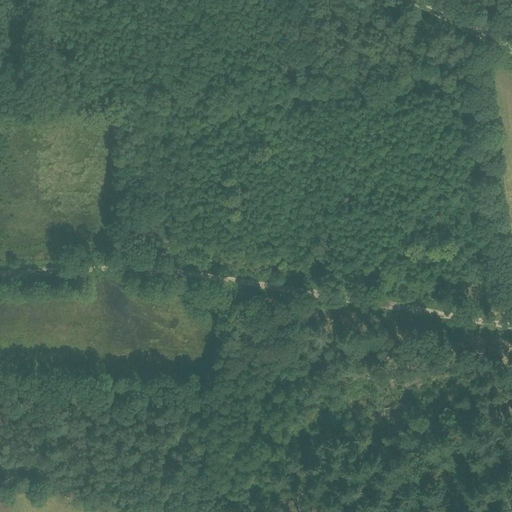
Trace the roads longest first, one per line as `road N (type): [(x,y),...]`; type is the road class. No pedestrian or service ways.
road 1 (track): [(0,267),(132,260),(292,287)]
road 2 (track): [(335,294),(511,324)]
